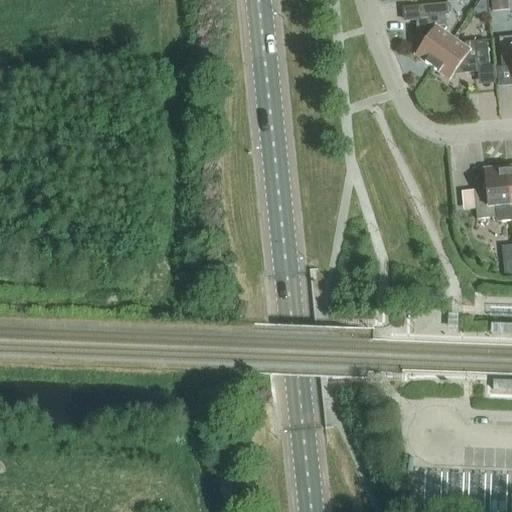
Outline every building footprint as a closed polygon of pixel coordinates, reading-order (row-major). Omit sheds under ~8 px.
[(482,0),(474,13),(479,16),(488,16),(486,0),(482,0)] [(507,0),(491,0),(492,10),(508,9),(507,0)] [(432,70),(454,39),(444,33),(447,29),(445,17),(449,17),(448,5),(420,8),(421,20),(416,25),(418,41),(424,46),(415,58),(432,70)] [(511,38),(499,40),(502,69),(511,67),(511,38)] [(464,47),(454,39),(432,70),(450,83),(459,70),(466,75),(479,74),(478,71),(490,70),(487,42),(466,44),(464,47)] [(511,222),(511,221),(507,169),(495,170),(484,172),(486,191),(474,192),(477,222),(497,220),(502,224),(511,222)] [(511,263),(503,264),(504,276),(511,275),(511,263)]
